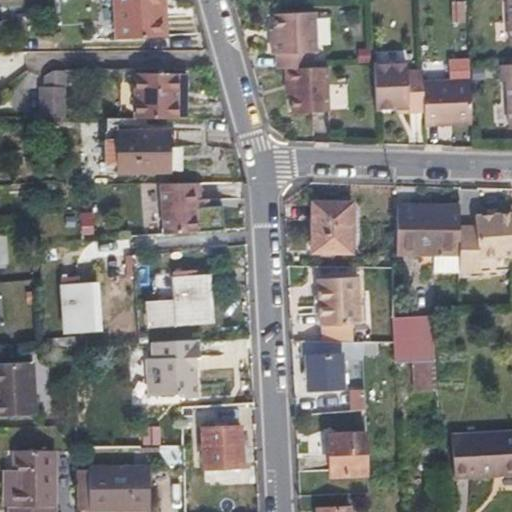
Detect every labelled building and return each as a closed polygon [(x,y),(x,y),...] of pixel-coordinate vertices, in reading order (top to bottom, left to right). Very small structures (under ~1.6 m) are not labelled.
[(119,0),(121,39),(144,38),(165,37),(163,7),(169,7),(168,0),(119,0)] [(451,1),(451,22),(465,22),(465,1),(451,1)] [(171,37),(169,7),(163,7),(165,37),(171,37)] [(281,55),(282,70),(289,70),(317,68),(317,54),(321,54),(319,14),(279,16),(280,32),(281,42),(276,42),(276,56),(281,55)] [(406,112),(422,111),(421,82),(420,70),(406,71),(406,62),(373,64),(375,109),(393,108),(406,107),(406,112)] [(496,82),(500,82),(503,81),(505,127),(511,126),(511,64),(496,65),(496,82)] [(317,68),(289,70),(290,85),(295,85),(295,95),(297,114),(333,112),(331,68),(317,68)] [(141,115),(188,114),(187,96),(180,96),(179,69),(137,70),(138,115),(141,115)] [(186,69),(179,69),(180,96),(187,96),(186,69)] [(68,118),(69,70),(44,70),(43,119),(68,118)] [(422,111),(423,125),(467,123),(466,80),(421,82),(422,111)] [(141,122),(141,115),(138,115),(112,116),(107,116),(107,133),(118,132),(118,123),(141,122)] [(109,174),(141,174),(164,173),(163,149),(169,148),(169,131),(118,132),(107,133),(109,174)] [(201,201),(200,184),(164,185),(166,234),(198,232),(198,201),(201,201)] [(351,205),(332,205),(313,204),(312,251),(350,252),(351,205)] [(398,206),(398,230),(397,253),(459,254),(459,228),(459,206),(398,206)] [(96,233),(93,210),(78,212),(81,235),(96,233)] [(475,228),(459,228),(459,254),(458,272),(478,272),(478,257),(511,257),(511,217),(476,217),(475,228)] [(207,279),(191,280),(176,281),(177,301),(150,303),(153,327),(211,322),(207,279)] [(357,281),(337,281),(317,281),(318,327),(356,327),(357,281)] [(63,286),(65,308),(67,331),(99,328),(95,284),(63,286)] [(392,319),(408,318),(424,316),(423,291),(392,294),(392,319)] [(178,394),(181,396),(184,398),(200,398),(200,371),(195,371),(195,357),(198,357),(198,338),(150,341),(150,356),(145,356),(146,394),(178,394)] [(339,340),(309,339),(310,355),(339,355),(339,340)] [(339,340),(339,355),(310,355),(307,355),(308,390),(341,389),(341,360),(363,360),(363,341),(339,340)] [(0,365),(0,413),(36,411),(33,363),(0,365)] [(345,388),(348,409),(364,406),(361,386),(345,388)] [(204,428),(205,447),(205,467),(242,465),(241,426),(204,428)] [(159,448),(160,428),(134,428),(134,447),(159,448)] [(511,431),(451,435),(452,456),(453,477),(511,474),(511,431)] [(365,433),(346,434),(328,435),(330,475),(367,473),(365,433)] [(323,434),(308,434),(308,454),(323,454),(323,434)] [(7,485),(7,511),(57,511),(56,448),(16,449),(16,467),(16,485),(7,485)] [(16,485),(16,467),(6,467),(7,485),(16,485)] [(92,468),(92,489),(92,510),(136,509),(135,468),(92,468)]
